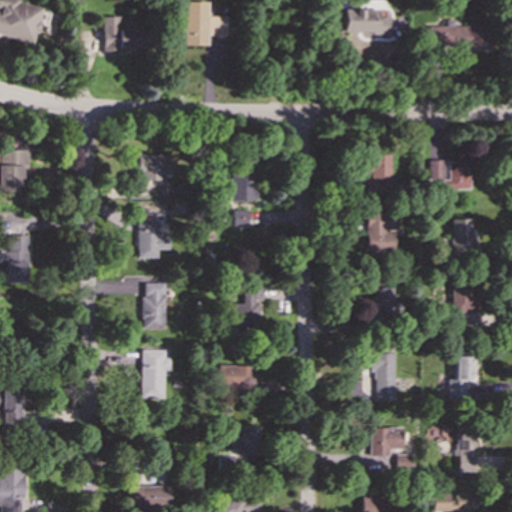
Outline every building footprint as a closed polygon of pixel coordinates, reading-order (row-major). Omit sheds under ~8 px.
[(207,2),(184,1),(184,45),(206,46),(206,36),(226,36),(226,16),(207,16),(207,2)] [(343,34),(388,33),(388,17),(377,17),(377,9),(343,10),(343,34)] [(118,29),(118,16),(100,16),(101,50),(145,49),(144,29),(118,29)] [(485,26),(426,26),(426,46),(485,46),(485,26)] [(0,191),(22,191),(22,149),(0,149),(0,191)] [(173,163),(161,163),(161,154),(137,153),(137,180),(173,181),(173,163)] [(365,155),(366,181),(373,181),(374,193),(391,192),(390,154),(365,155)] [(467,189),(467,161),(427,161),(427,179),(440,179),(440,189),(467,189)] [(230,202),(256,202),(256,172),(231,171),(230,202)] [(364,213),(365,251),(395,250),(394,212),(364,213)] [(470,218),(449,219),(449,258),(470,257),(470,218)] [(168,237),(157,237),(157,222),(135,222),(135,258),(156,258),(156,249),(168,249),(168,237)] [(3,282),(28,282),(28,235),(6,235),(6,248),(0,248),(0,264),(3,264),(3,282)] [(140,329),(162,329),(163,282),(141,282),(140,329)] [(449,285),(451,330),(491,328),(490,313),(473,314),(472,284),(449,285)] [(259,287),(241,287),(241,303),(229,303),(230,329),(259,329),(259,287)] [(369,287),(368,312),(398,313),(398,288),(369,287)] [(162,369),(167,369),(167,351),(140,350),(139,397),(161,398),(162,369)] [(392,354),(367,353),(367,371),(372,371),(372,397),(393,397),(393,389),(405,389),(405,378),(392,378),(392,354)] [(453,356),(453,379),(446,379),(446,400),(464,400),(464,382),(473,382),(473,356),(453,356)] [(215,366),(216,391),(257,390),(256,378),(249,378),(248,365),(215,366)] [(229,448),(239,449),(239,453),(259,454),(260,426),(238,425),(238,430),(230,430),(229,448)] [(367,455),(387,455),(387,449),(399,449),(398,427),(367,427),(367,455)] [(456,474),(473,473),(472,431),(455,431),(456,474)] [(0,511),(22,511),(22,465),(0,465),(0,511)] [(130,486),(130,509),(168,509),(169,486),(130,486)] [(431,511),(453,511),(474,511),(474,492),(431,493),(431,511)] [(359,511),(390,511),(390,497),(359,498),(359,511)] [(213,500),(213,511),(241,511),(241,499),(213,500)]
